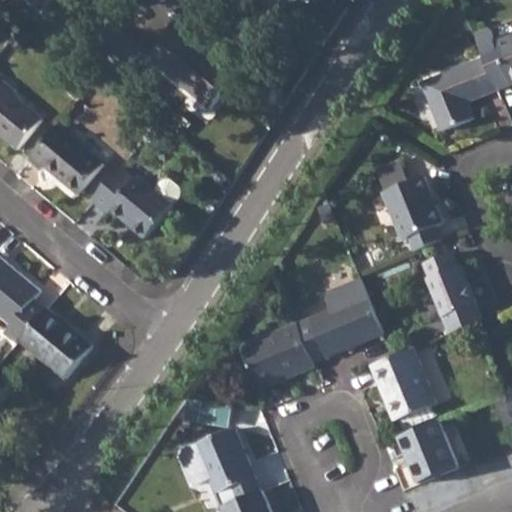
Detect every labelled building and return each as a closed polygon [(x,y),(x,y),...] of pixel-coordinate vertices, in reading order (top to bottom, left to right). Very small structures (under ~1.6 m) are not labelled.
[(113,25),(107,69),(121,82),(146,53),(113,25)] [(493,27),(478,32),(487,55),(500,88),(511,82),(511,34),(499,40),(493,27)] [(175,30),(152,58),(213,109),(239,77),(192,36),(187,41),(175,30)] [(470,119),(463,102),(470,99),(500,88),(487,55),(424,80),(444,129),(470,119)] [(0,134),(19,150),(45,120),(0,82),(0,134)] [(59,126),(31,159),(44,170),(47,167),(81,195),(105,166),(59,126)] [(124,165),(94,201),(110,214),(113,211),(147,239),(183,196),(182,191),(170,181),(165,181),(156,192),(124,165)] [(411,181),(389,190),(386,191),(406,239),(412,237),(418,250),(445,239),(439,225),(446,222),(427,175),(411,181)] [(456,251),(427,263),(432,276),(430,278),(446,316),(453,333),(481,321),(486,320),(479,302),(464,264),(461,263),(456,251)] [(0,314),(14,326),(7,333),(18,343),(21,340),(48,309),(37,299),(44,292),(0,254),(0,314)] [(301,322),(317,363),(387,334),(370,293),(364,277),(332,290),(329,298),(334,308),(301,322)] [(49,308),(21,340),(68,379),(95,348),(49,308)] [(317,363),(301,322),(245,344),(264,388),(318,365),(317,363)] [(396,356),(375,364),(398,419),(439,402),(417,348),(396,356)] [(443,419),(403,435),(423,480),(462,464),(443,419)] [(214,478),(225,506),(227,505),(264,490),(237,427),(186,449),(184,455),(194,481),(201,483),(214,478)] [(264,490),(227,505),(230,511),(274,511),(266,490),(264,490)]
